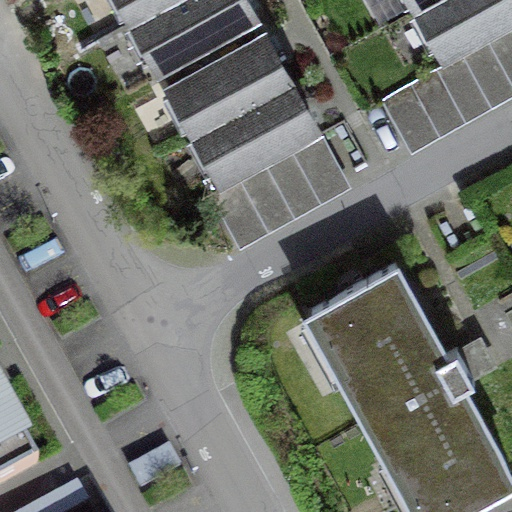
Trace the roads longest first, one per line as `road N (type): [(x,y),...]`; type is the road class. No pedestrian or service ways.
road 1 (residential): [(151,325),(511,133)]
road 2 (residential): [(151,325),(0,45)]
road 3 (residential): [(251,511),(151,325)]
